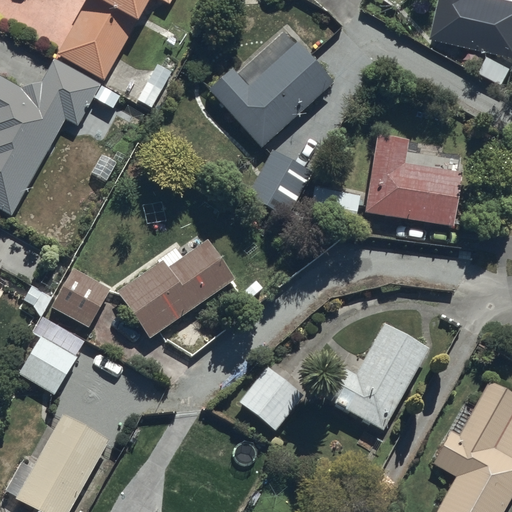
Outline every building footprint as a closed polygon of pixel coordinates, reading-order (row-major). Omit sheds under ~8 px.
[(83,0),(54,54),(102,80),(146,0),(158,0),(169,6),(172,0),(83,0)] [(441,0),(433,38),(511,54),(511,1),(506,0),(441,0)] [(209,93),(258,149),(331,85),(282,29),(209,93)] [(511,70),(487,57),(478,73),(502,86),(511,70)] [(0,212),(9,217),(64,119),(77,127),(99,87),(52,60),(38,84),(21,89),(0,77),(0,212)] [(375,136),(362,213),(452,228),(461,172),(404,162),(408,141),(375,136)] [(245,201),(285,222),(311,175),(271,154),(245,201)] [(306,224),(347,234),(356,196),(315,187),(306,224)] [(115,295),(146,340),(232,280),(201,235),(115,295)] [(54,308),(87,327),(109,291),(76,271),(54,308)] [(18,378),(52,397),(83,342),(49,323),(18,378)] [(381,434),(427,349),(382,325),(355,376),(333,364),(314,399),(381,434)] [(237,405),(273,433),(303,393),(268,366),(237,405)] [(503,511),(511,499),(511,394),(488,380),(457,434),(450,430),(430,465),(454,479),(435,511),(503,511)] [(27,511),(66,511),(107,439),(60,413),(13,497),(30,507),(27,511)]
